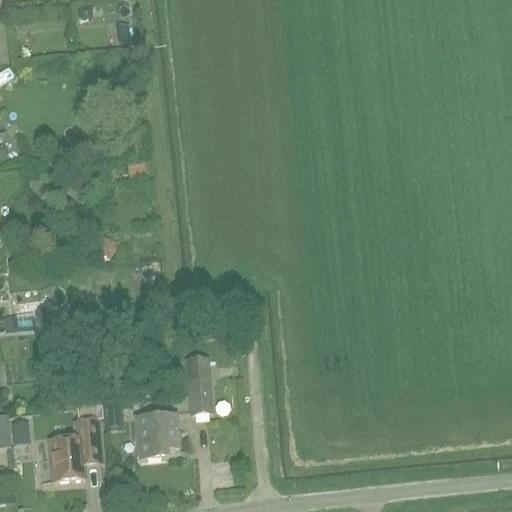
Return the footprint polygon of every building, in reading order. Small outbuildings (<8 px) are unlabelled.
[(146,181),(143,162),(126,164),(129,183),(146,181)] [(83,172),(68,191),(81,202),(96,183),(83,172)] [(0,176),(0,189),(26,187),(24,174),(0,176)] [(186,364),(187,383),(191,421),(211,420),(208,382),(206,363),(186,364)] [(122,431),(121,410),(102,412),(104,432),(122,431)] [(175,420),(135,423),(139,464),(167,462),(167,454),(178,453),(175,420)] [(15,460),(37,459),(35,422),(13,423),(15,460)] [(48,444),(49,466),(51,486),(83,483),(82,470),(100,469),(97,424),(78,426),(79,441),(48,444)]
